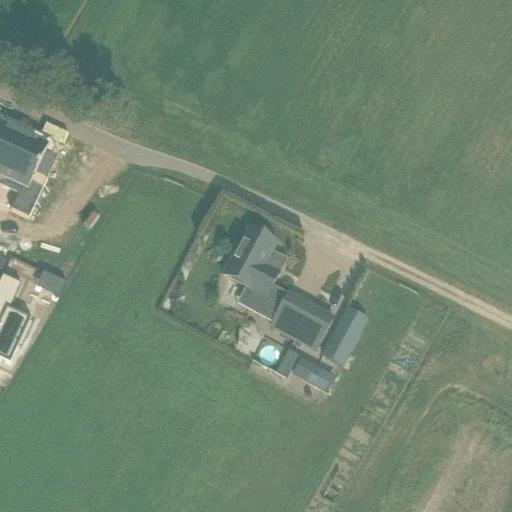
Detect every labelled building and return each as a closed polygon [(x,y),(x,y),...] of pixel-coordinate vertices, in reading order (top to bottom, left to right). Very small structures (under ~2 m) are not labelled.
[(0,182),(20,138),(13,134),(0,128),(0,182)] [(0,182),(0,190),(17,198),(10,213),(28,221),(46,182),(34,177),(47,150),(20,138),(0,182)] [(28,222),(23,232),(50,245),(57,229),(46,224),(56,202),(67,207),(64,214),(89,225),(98,207),(105,210),(111,196),(104,193),(111,179),(85,167),(80,179),(69,174),(71,170),(55,163),(47,182),(28,222)] [(266,301),(270,293),(279,276),(264,268),(275,246),(248,233),(239,250),(224,280),(266,301)] [(0,281),(0,363),(9,368),(17,352),(20,354),(32,328),(28,327),(30,323),(9,313),(20,288),(1,279),(0,281)] [(164,308),(204,331),(213,315),(174,292),(164,308)] [(276,321),(269,335),(313,360),(332,328),(309,316),(299,334),(276,321)] [(365,327),(348,318),(324,362),(341,371),(365,327)] [(298,361),(289,356),(276,378),(286,384),(298,361)] [(334,382),(304,364),(294,382),(325,399),(334,382)]
